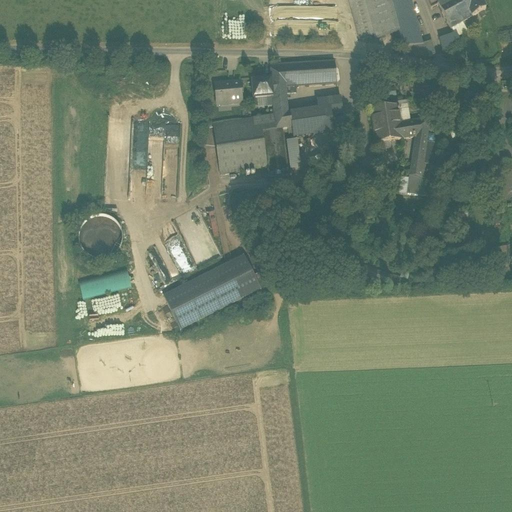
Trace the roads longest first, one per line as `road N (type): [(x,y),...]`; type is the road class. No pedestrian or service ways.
road 1 (unclassified): [(0,46),(332,49),(439,67),(511,68)]
road 2 (unknown): [(353,51),(342,143),(124,241)]
